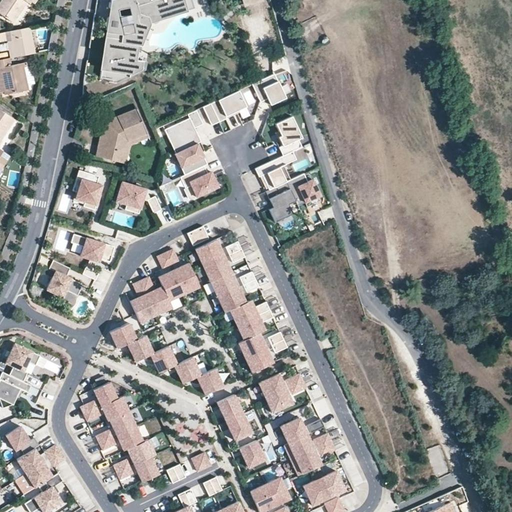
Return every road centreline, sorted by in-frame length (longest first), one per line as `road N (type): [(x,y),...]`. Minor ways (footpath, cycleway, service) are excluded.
road 1 (residential): [(276,0),(358,274),(412,340),(477,511)]
road 2 (residential): [(363,511),(373,500),(373,475),(242,197)]
road 3 (residential): [(82,0),(34,232),(9,295)]
road 4 (residential): [(242,197),(140,248),(86,347)]
road 5 (residential): [(86,347),(57,422),(112,511)]
